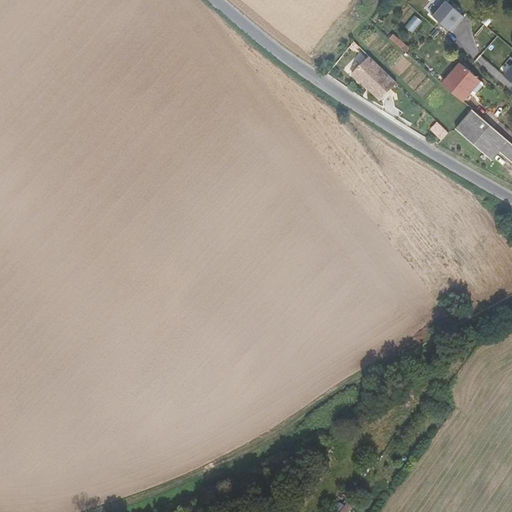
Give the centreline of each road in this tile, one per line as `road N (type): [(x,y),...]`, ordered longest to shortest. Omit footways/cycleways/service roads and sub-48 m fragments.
road 1 (track): [(511,293),(334,389),(288,423),(105,511)]
road 2 (tertiary): [(511,200),(296,66),(215,0)]
